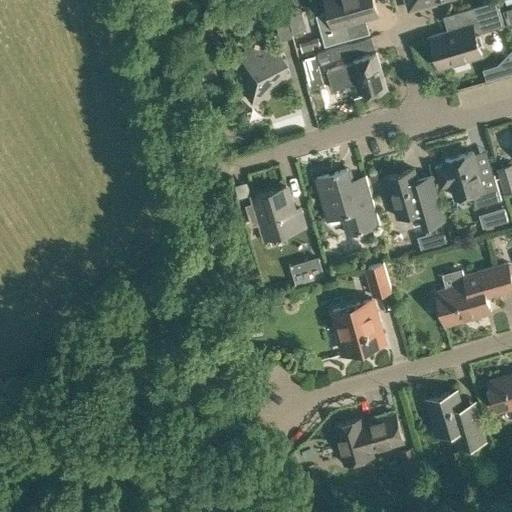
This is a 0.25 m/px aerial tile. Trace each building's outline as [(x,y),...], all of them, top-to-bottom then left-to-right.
[(236,14),(257,7),(254,0),(234,0),(231,1),(236,14)] [(325,44),(370,31),(366,17),(379,13),(375,0),(326,0),(329,10),(316,14),(325,44)] [(440,66),(483,54),(476,33),(505,24),(497,0),(493,0),(444,15),(448,30),(431,35),(440,66)] [(281,39),(293,36),(286,11),(274,14),(281,39)] [(321,63),(376,47),(372,36),(318,51),(321,63)] [(268,98),(285,80),(278,53),(253,47),(234,67),(241,92),(268,98)] [(387,88),(376,52),(353,59),(354,62),(328,69),(333,89),(359,81),(364,95),(387,88)] [(479,170),(473,150),(445,158),(446,161),(434,165),(441,187),(452,184),(456,196),(473,192),(477,206),(502,198),(492,166),(479,170)] [(355,178),(352,167),(348,168),(348,167),(316,177),(328,218),(342,214),(348,233),(380,224),(366,175),(355,178)] [(418,177),(415,167),(386,175),(386,174),(380,176),(381,180),(387,178),(398,216),(411,212),(414,224),(424,221),(425,226),(443,221),(442,216),(444,216),(432,173),(418,177)] [(263,225),(266,237),(306,226),(300,207),(294,209),(287,185),(254,195),(256,203),(249,206),(255,227),(263,225)] [(373,295),(393,290),(384,260),(364,266),(373,295)] [(445,323),(492,310),(487,295),(511,288),(511,274),(508,262),(464,274),(466,282),(436,290),(445,323)] [(385,341),(373,298),(333,309),(337,324),(340,324),(348,351),(385,341)] [(511,371),(488,379),(497,410),(511,405),(511,371)] [(461,403),(457,388),(428,397),(439,433),(452,429),(457,448),(489,439),(477,399),(461,403)] [(405,440),(396,412),(364,420),(363,416),(334,424),(345,462),(374,454),(372,449),(405,440)] [(409,481),(423,477),(414,445),(400,449),(409,481)]
